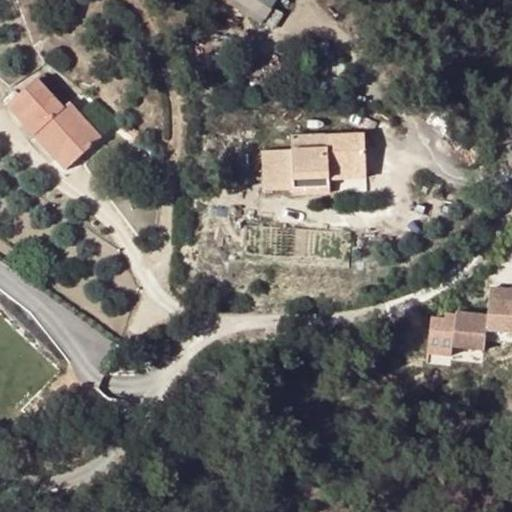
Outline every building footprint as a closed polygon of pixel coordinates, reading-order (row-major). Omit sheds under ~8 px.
[(272,10),(268,7),(257,0),(223,0),(262,25),(272,10)] [(64,108),(38,80),(9,106),(36,135),(44,128),(76,163),(101,139),(69,103),(64,108)] [(132,126),(129,130),(127,133),(135,140),(138,138),(141,134),(132,126)] [(76,163),(44,128),(36,135),(68,171),(76,163)] [(263,150),(264,190),(296,188),(331,187),(330,174),(367,173),(365,133),(328,135),(329,148),(293,150),(263,150)] [(293,150),(329,148),(328,135),(293,136),(293,150)] [(165,164),(156,154),(152,174),(163,181),(165,164)] [(487,330),(511,331),(511,289),(489,289),(487,330)] [(511,341),(511,331),(487,330),(486,340),(511,341)]
